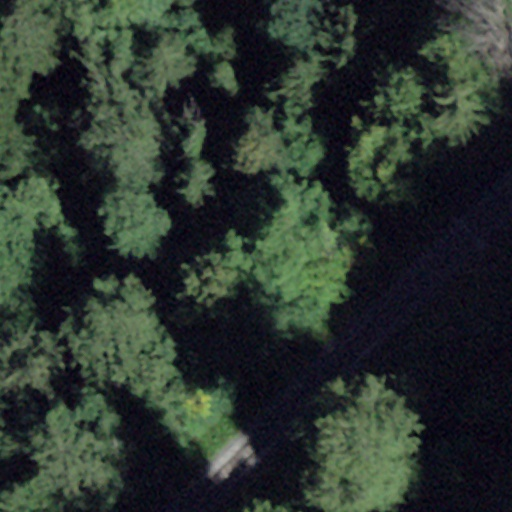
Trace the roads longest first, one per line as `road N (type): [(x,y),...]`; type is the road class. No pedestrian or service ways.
road 1 (track): [(0,369),(67,314),(170,161),(376,22),(393,0)]
road 2 (track): [(497,0),(110,379)]
